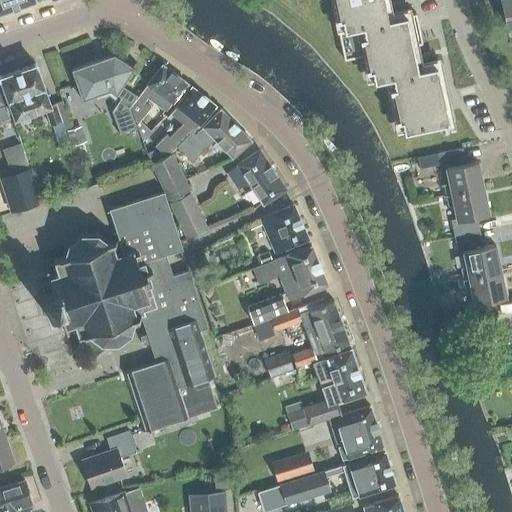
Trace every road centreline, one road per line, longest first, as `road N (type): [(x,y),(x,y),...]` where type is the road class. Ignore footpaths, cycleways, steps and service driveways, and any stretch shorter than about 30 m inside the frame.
road 1 (residential): [(440,511),(330,205),(304,158),(266,114),(130,17)]
road 2 (residential): [(61,511),(6,350)]
road 3 (residential): [(511,125),(455,0)]
road 4 (residential): [(130,17),(96,13),(0,46)]
